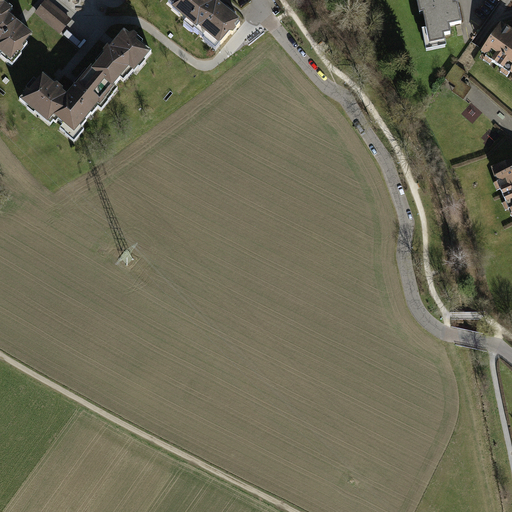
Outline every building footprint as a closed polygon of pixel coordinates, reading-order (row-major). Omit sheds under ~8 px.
[(173,0),(178,4),(176,6),(183,12),(193,0),(196,0),(198,1),(199,0),(173,0)] [(219,4),(213,0),(199,0),(198,1),(196,0),(193,0),(183,12),(180,16),(196,29),(199,26),(208,34),(206,36),(215,43),(217,41),(221,44),(231,32),(232,34),(240,25),(234,20),(236,18),(223,7),(222,9),(217,5),(219,4)] [(450,0),(414,0),(418,19),(422,18),(426,38),(433,37),(433,34),(460,28),(456,8),(452,9),(450,0)] [(47,1),(36,13),(60,33),(70,21),(47,1)] [(13,9),(6,4),(0,10),(0,52),(2,55),(4,53),(11,59),(18,52),(20,53),(27,44),(24,42),(31,34),(17,22),(16,24),(12,21),(14,18),(9,14),(13,9)] [(511,32),(502,25),(481,55),(485,58),(482,63),(489,67),(492,63),(502,70),(499,75),(506,79),(509,75),(511,76),(511,32)] [(98,65),(94,69),(114,86),(129,69),(131,70),(135,65),(136,66),(142,60),(144,62),(152,53),(142,45),(143,43),(134,35),(131,39),(123,32),(111,46),(112,47),(109,51),(107,49),(95,63),(98,65)] [(75,86),(72,91),(79,97),(67,112),(66,111),(58,120),(62,124),(61,125),(74,136),(87,121),(86,120),(91,114),(92,115),(103,102),(102,101),(114,86),(94,69),(91,67),(87,72),(85,71),(74,85),(75,86)] [(28,90),(20,100),(28,107),(30,105),(36,110),(38,108),(56,123),(58,120),(66,111),(67,112),(79,97),(72,91),(68,95),(61,90),(60,91),(55,87),(56,86),(44,75),(37,83),(34,80),(26,89),(28,90)] [(511,160),(492,169),(496,178),(499,177),(501,183),(497,185),(500,193),(505,191),(510,204),(505,206),(508,213),(511,211),(511,160)]
